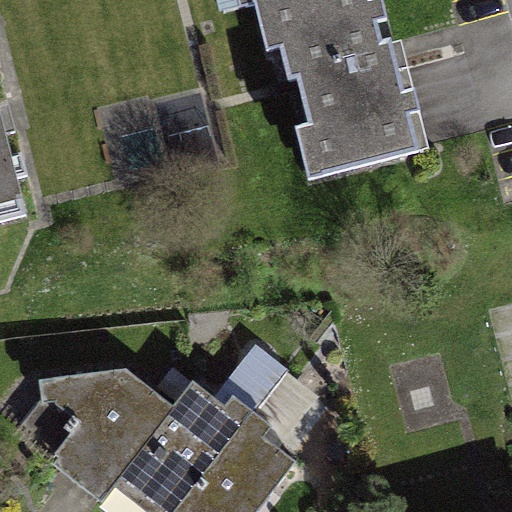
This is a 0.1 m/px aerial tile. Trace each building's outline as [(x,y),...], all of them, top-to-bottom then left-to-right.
[(238,0),(242,13),(254,10),(293,0),(238,0)] [(364,0),(293,0),(254,10),(267,61),(282,57),(290,89),(298,88),(310,136),(292,141),(305,191),(417,163),(409,128),(419,125),(414,103),(404,106),(390,54),(379,56),(373,32),(385,29),(379,6),(367,9),(364,0)] [(0,226),(24,220),(0,126),(0,226)] [(101,510),(114,492),(176,411),(129,374),(43,385),(46,408),(56,407),(85,431),(52,471),(101,510)] [(114,492),(140,511),(190,511),(260,421),(238,404),(229,416),(194,388),(176,411),(114,492)] [(276,432),(260,421),(190,511),(261,511),(299,463),(270,440),(276,432)]
